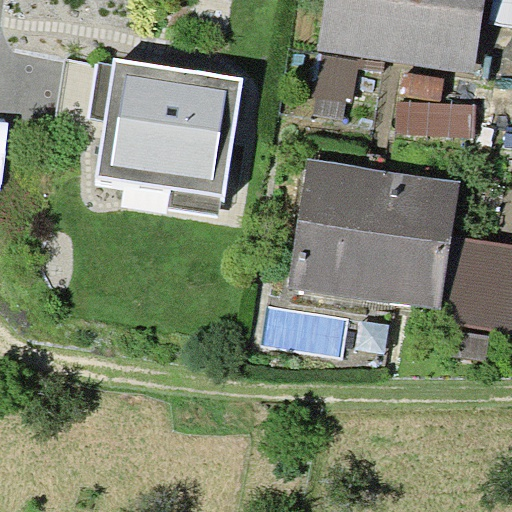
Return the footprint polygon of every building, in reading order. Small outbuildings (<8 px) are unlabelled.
[(331,0),(326,39),(457,60),(466,0),(331,0)] [(258,94),(117,76),(103,191),(244,208),(258,94)] [(335,123),(337,110),(316,107),(313,119),(335,123)] [(432,314),(442,248),(447,213),(393,205),(396,185),(307,171),(288,292),(432,314)] [(481,366),(484,345),(451,340),(448,361),(481,366)]
